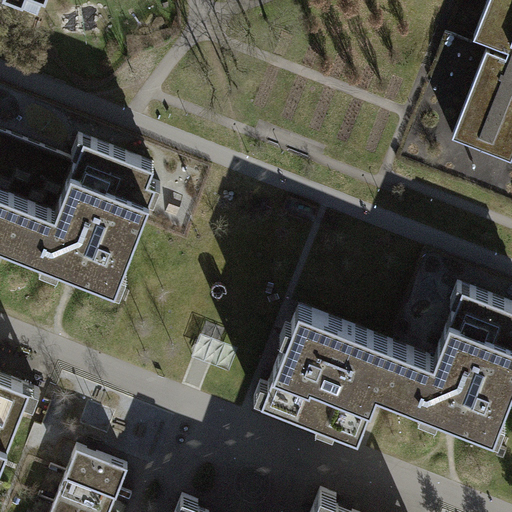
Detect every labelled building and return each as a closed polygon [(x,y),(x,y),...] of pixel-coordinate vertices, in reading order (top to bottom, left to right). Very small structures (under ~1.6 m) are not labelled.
[(511,0),(487,0),(474,35),(509,48),(507,54),(487,46),(453,134),(511,156),(511,155),(511,0)] [(56,207),(75,156),(0,126),(0,185),(35,199),(56,207)] [(56,207),(35,199),(17,246),(121,286),(127,268),(123,266),(149,197),(154,198),(161,181),(148,176),(154,161),(79,132),(72,149),(77,151),(75,156),(56,207)] [(0,239),(17,246),(35,199),(0,185),(0,239)] [(430,354),(411,347),(393,394),(494,432),(501,415),(498,414),(511,376),(511,302),(452,280),(445,298),(451,300),(430,354)] [(257,379),(251,394),(355,434),(373,387),(393,394),(411,347),(295,302),(264,382),(257,379)] [(0,451),(20,399),(30,403),(36,387),(0,372),(0,451)] [(62,471),(113,490),(124,462),(74,442),(62,471)] [(50,501),(78,511),(104,511),(113,490),(62,471),(50,501)] [(305,511),(356,511),(329,501),(333,491),(316,485),(305,511)] [(179,492),(171,511),(212,511),(193,505),(196,498),(179,492)] [(46,511),(78,511),(50,501),(46,511)]
